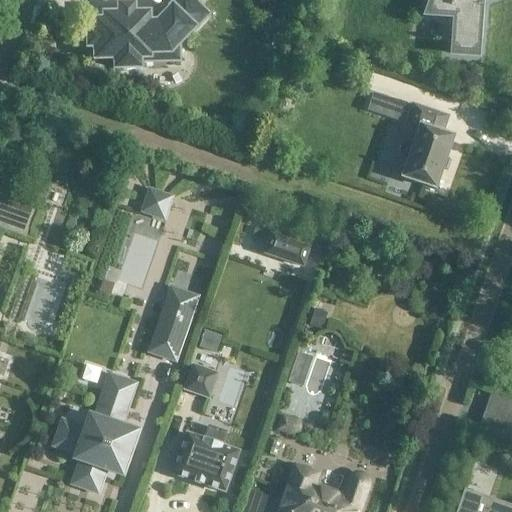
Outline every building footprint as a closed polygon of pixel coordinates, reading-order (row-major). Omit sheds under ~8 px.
[(104,15),(104,21),(96,22),(96,23),(104,23),(105,33),(95,34),(95,46),(90,46),(90,45),(88,46),(88,48),(90,48),(90,47),(91,56),(91,59),(92,62),(95,64),(98,64),(115,64),(115,69),(120,69),(123,70),(126,71),(129,71),(132,70),(135,69),(139,69),(139,59),(149,58),(149,54),(165,54),(165,48),(176,48),(207,15),(199,8),(199,5),(197,2),(194,1),(190,0),(176,0),(159,18),(161,20),(157,24),(148,24),(148,14),(145,14),(143,13),(140,12),(137,13),(134,15),(133,15),(133,14),(131,14),(131,16),(131,20),(121,20),(121,16),(121,14),(119,14),(119,15),(118,15),(115,13),(112,13),(109,14),(107,15),(104,15)] [(429,0),(424,16),(452,18),(449,54),(479,56),(483,5),(479,5),(479,0),(429,0)] [(342,62),(338,73),(349,78),(353,66),(342,62)] [(414,144),(412,144),(410,143),(405,143),(402,147),(400,151),(401,155),(404,159),(408,160),(403,176),(402,178),(404,179),(433,189),(435,190),(436,188),(442,170),(446,158),(452,139),(452,140),(453,137),(451,137),(442,134),(446,119),(447,119),(447,117),(445,117),(414,106),(412,105),(411,107),(412,107),(405,126),(404,128),(406,129),(418,132),(414,144)] [(271,235),(265,254),(303,267),(309,248),(271,235)] [(197,298),(170,289),(148,353),(175,362),(197,298)] [(316,311),(311,326),(321,330),(327,314),(316,311)] [(205,333),(200,348),(214,353),(220,338),(208,334),(205,333)] [(299,355),(290,383),(303,388),(312,359),(300,355),(299,355)] [(217,375),(192,366),(184,391),(208,399),(217,375)] [(128,401),(105,393),(96,420),(90,418),(86,431),(67,424),(59,447),(78,454),(76,459),(81,461),(74,484),(96,492),(104,469),(111,471),(112,469),(119,471),(118,474),(121,475),(135,433),(118,427),(128,401)] [(511,400),(491,393),(484,412),(511,421),(511,400)] [(283,417),(278,431),(294,436),(298,433),(300,427),(298,421),(284,417),(283,417)] [(226,433),(208,427),(204,440),(186,434),(172,476),(225,494),(239,452),(221,446),(226,433)] [(274,441),(269,455),(275,458),(277,454),(278,454),(281,448),(279,447),(280,444),(275,442),(274,441)] [(363,479),(364,480),(365,481),(365,482),(365,483),(366,484),(366,485),(365,487),(364,489),(349,484),(350,482),(349,482),(344,497),(313,486),(316,475),(312,474),(310,470),(303,468),(299,469),(295,468),(279,511),(357,511),(366,488),(367,486),(367,484),(367,482),(366,481),(365,480),(365,478),(364,478),(363,477),(360,476),(359,475),(357,475),(355,476),(353,476),(352,478),(352,479),(354,478),(355,477),(357,477),(359,477),(360,477),(362,478),(363,479)] [(511,511),(511,508),(467,493),(467,492),(466,492),(458,511),(511,511)]
